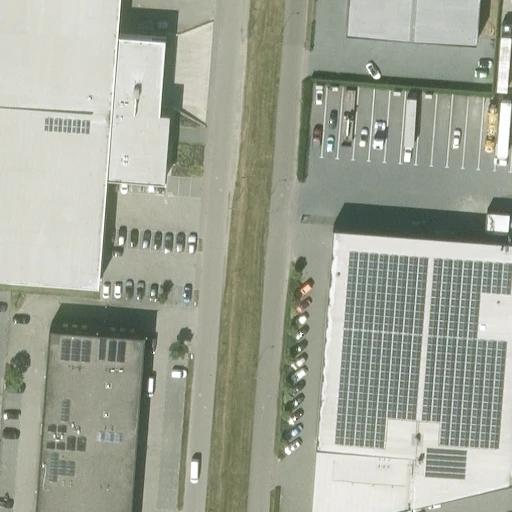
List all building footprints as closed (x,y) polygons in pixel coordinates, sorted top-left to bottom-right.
[(0,0),(0,272),(100,280),(111,177),(171,177),(171,98),(113,103),(121,0),(0,0)] [(349,0),(348,30),(477,40),(480,0),(349,0)] [(484,212),(483,234),(507,235),(508,214),(484,212)] [(511,237),(334,223),(311,494),(411,502),(414,470),(511,477),(511,237)] [(96,357),(98,327),(50,324),(48,354),(96,357)] [(145,331),(98,327),(96,357),(143,361),(145,331)] [(96,357),(48,354),(46,384),(93,387),(96,357)] [(141,391),(143,361),(96,357),(93,387),(141,391)] [(44,414),(91,417),(93,387),(46,384),(44,414)] [(91,417),(139,421),(141,391),(93,387),(91,417)] [(44,414),(42,444),(89,447),(91,417),(44,414)] [(136,450),(139,421),(91,417),(89,447),(136,450)] [(39,473),(87,477),(89,447),(42,444),(39,473)] [(89,447),(87,477),(134,480),(136,450),(89,447)] [(85,507),(87,477),(39,473),(37,503),(85,507)] [(134,480),(87,477),(85,507),(132,510),(134,480)] [(37,503),(36,511),(84,511),(85,507),(37,503)]
